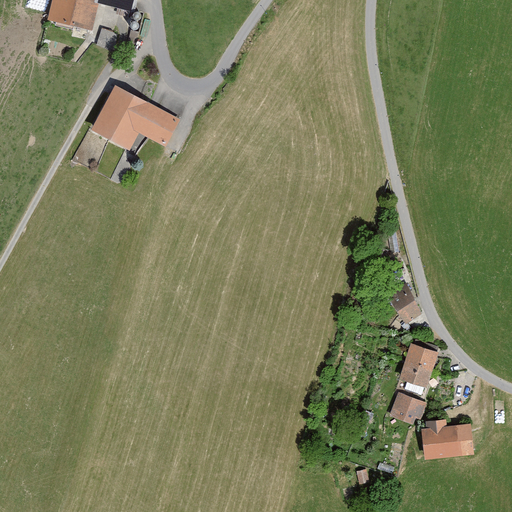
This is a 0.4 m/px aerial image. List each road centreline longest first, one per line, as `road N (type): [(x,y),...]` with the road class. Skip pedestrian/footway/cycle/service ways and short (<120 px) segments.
road 1 (residential): [(371,0),(368,46),(424,297),(465,362),(511,389)]
road 2 (unclassified): [(0,265),(90,102),(155,26)]
road 3 (residential): [(155,26),(160,70),(181,86),(200,86),(215,77),(265,0)]
